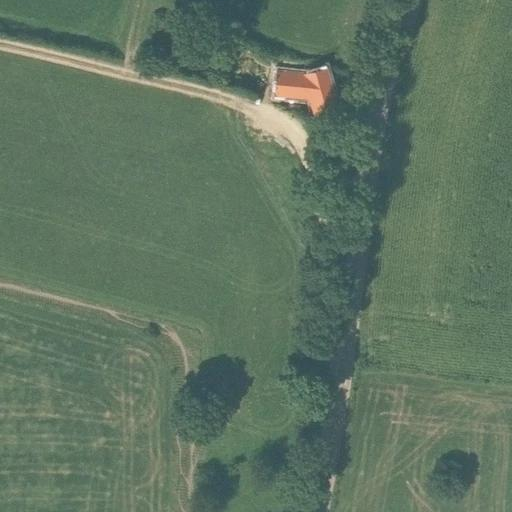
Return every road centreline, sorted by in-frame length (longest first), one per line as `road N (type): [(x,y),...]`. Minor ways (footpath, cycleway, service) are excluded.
road 1 (track): [(345,344),(308,161),(288,129),(241,103),(0,46)]
road 2 (tertiary): [(316,511),(374,123),(411,0)]
